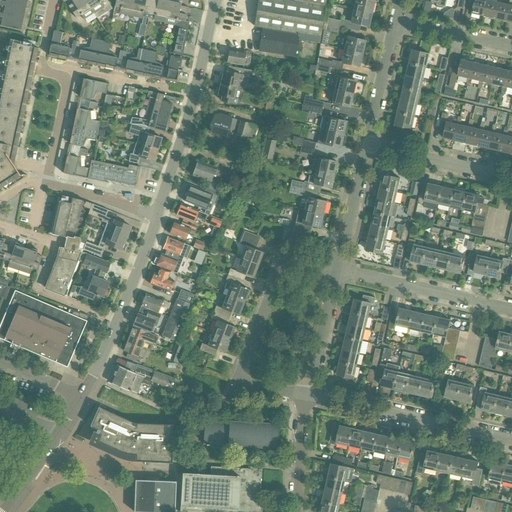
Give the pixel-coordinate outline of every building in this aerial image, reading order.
[(5,7),(3,14),(23,18),(25,19),(27,15),(24,13),(25,7),(6,2),(0,0),(0,5),(2,6),(2,5),(5,6),(5,7)] [(93,13),(84,0),(71,0),(73,3),(73,4),(69,6),(68,6),(76,18),(81,15),(84,19),(93,13)] [(84,0),(93,13),(96,18),(106,12),(112,9),(106,0),(84,0)] [(119,13),(130,15),(133,0),(115,0),(114,6),(120,8),(119,13)] [(143,13),(148,14),(151,0),(149,0),(133,0),(130,15),(142,17),(143,13)] [(153,20),(164,22),(169,1),(165,0),(157,0),(157,1),(156,1),(152,0),(151,0),(148,14),(154,15),(153,20)] [(293,2),(284,0),(258,0),(255,24),(254,24),(254,26),(263,27),(259,51),(294,57),(295,50),(296,40),(297,40),(319,43),(321,30),(322,23),(325,7),(293,2)] [(355,0),(353,9),(371,13),(374,1),(375,1),(371,0),(355,0)] [(472,13),(483,16),(487,0),(490,0),(489,0),(468,0),(468,2),(474,3),(472,13)] [(487,0),(483,16),(495,18),(499,3),(501,3),(501,0),(497,0),(497,2),(490,0),(487,0)] [(495,18),(507,21),(511,5),(511,0),(509,0),(509,5),(501,3),(499,3),(495,18)] [(164,22),(175,25),(177,20),(185,21),(186,17),(186,16),(188,8),(187,7),(187,8),(183,7),(180,6),(181,1),(175,1),(175,2),(169,1),(164,22)] [(371,13),(353,9),(350,22),(341,20),(340,21),(328,19),(326,24),(339,27),(350,30),(352,23),(369,26),(371,13)] [(23,18),(3,14),(0,12),(0,17),(3,18),(2,19),(1,26),(23,31),(25,26),(24,26),(21,25),(23,18)] [(177,20),(175,25),(169,53),(182,56),(183,47),(189,22),(190,17),(186,17),(185,21),(177,20)] [(321,30),(325,30),(337,33),(339,27),(326,24),(322,23),(321,30)] [(49,53),(49,55),(57,57),(58,57),(58,55),(67,57),(69,48),(69,47),(69,46),(61,42),(63,33),(53,31),(49,53)] [(117,43),(124,45),(126,37),(119,35),(117,43)] [(347,37),(344,50),(362,54),(365,42),(365,41),(351,38),(351,37),(349,36),(348,37),(347,37)] [(33,47),(34,44),(34,42),(23,39),(22,44),(12,42),(0,96),(0,186),(2,185),(3,186),(7,183),(7,184),(7,183),(11,180),(10,179),(11,179),(19,174),(12,164),(13,161),(14,161),(9,160),(5,153),(7,145),(17,147),(16,147),(17,137),(18,138),(19,133),(20,133),(19,133),(20,123),(21,124),(22,119),(23,119),(22,118),(23,109),(24,110),(25,105),(26,104),(25,104),(26,95),(27,95),(28,91),(29,90),(28,90),(29,81),(30,81),(31,77),(32,76),(31,76),(32,67),(33,67),(34,63),(35,62),(34,62),(35,53),(36,53),(37,49),(38,48),(33,47)] [(95,65),(101,41),(91,39),(89,48),(80,48),(80,50),(78,59),(87,61),(86,63),(87,64),(87,63),(95,65)] [(101,41),(95,65),(96,66),(96,65),(99,66),(104,67),(105,67),(105,65),(114,66),(116,57),(116,55),(108,51),(110,43),(101,41)] [(142,75),(147,51),(138,49),(136,58),(127,58),(127,60),(125,69),(134,71),(133,73),(134,74),(134,73),(142,75)] [(246,51),(245,52),(229,50),(226,62),(243,65),(249,66),(251,52),(246,51)] [(359,66),(362,54),(344,50),(341,62),(332,60),(331,62),(332,62),(330,68),(341,70),(343,63),(359,67),(359,66)] [(412,51),(409,62),(426,66),(429,55),(429,54),(412,50),(412,51)] [(147,51),(142,75),(143,76),(143,75),(151,77),(152,75),(161,77),(163,67),(163,66),(155,62),(157,53),(147,51)] [(165,80),(166,80),(176,83),(179,71),(177,71),(178,67),(179,67),(181,58),(171,56),(170,61),(166,60),(165,69),(168,70),(165,80)] [(439,69),(445,71),(448,58),(442,57),(439,69)] [(319,59),(318,65),(330,68),(332,62),(331,62),(319,59)] [(457,76),(467,78),(468,78),(472,62),(461,60),(459,70),(453,68),(448,87),(454,89),(457,76)] [(406,74),(406,75),(424,79),(424,78),(426,66),(409,62),(407,74),(406,74)] [(472,79),(479,81),(480,81),(484,65),(472,62),(468,78),(467,78),(466,86),(470,87),(472,79)] [(330,68),(318,65),(317,71),(329,74),(330,68)] [(483,82),(491,83),(492,84),(495,68),(484,65),(480,81),(479,81),(478,89),(482,89),(483,82)] [(220,83),(220,86),(235,89),(236,89),(241,90),(245,77),(264,81),(266,73),(250,70),(228,66),(226,76),(222,75),(222,77),(219,77),(218,83),(220,83)] [(495,84),(502,86),(504,86),(507,70),(495,68),(492,84),(491,83),(490,91),(493,92),(495,84)] [(507,87),(511,88),(511,71),(507,70),(504,86),(502,86),(501,94),(505,95),(507,87)] [(406,76),(404,88),(420,91),(423,80),(424,79),(406,75),(406,76)] [(338,77),(335,90),(353,94),(355,82),(356,82),(356,81),(339,78),(340,77),(339,76),(339,78),(338,77)] [(83,79),(82,82),(81,87),(81,88),(83,89),(82,97),(91,99),(93,100),(96,92),(105,94),(108,84),(85,79),(85,80),(83,79)] [(235,89),(220,86),(218,95),(222,96),(220,100),(235,104),(236,99),(233,98),(235,89)] [(401,99),(400,100),(418,104),(418,103),(420,91),(404,88),(401,99)] [(353,94),(335,90),(332,103),(333,103),(333,104),(333,105),(333,103),(350,107),(350,106),(353,94)] [(150,98),(147,109),(169,115),(169,114),(171,114),(174,105),(171,105),(172,103),(169,102),(170,97),(148,91),(147,96),(150,97),(149,98),(150,98)] [(110,108),(111,100),(104,99),(103,106),(110,108)] [(311,100),(310,105),(322,108),(323,102),(311,100)] [(400,101),(398,113),(415,116),(417,105),(418,104),(400,100),(400,101)] [(306,113),(308,113),(308,112),(312,112),(320,114),(322,108),(310,105),(303,104),(301,112),(306,113)] [(73,126),(98,131),(98,129),(100,122),(91,120),(90,111),(88,111),(88,110),(79,109),(77,117),(75,117),(74,117),(75,117),(73,126)] [(131,124),(132,124),(140,125),(147,127),(149,128),(161,131),(163,125),(165,126),(166,124),(168,125),(171,116),(168,115),(169,115),(147,109),(144,120),(143,119),(143,120),(133,119),(131,124)] [(415,116),(398,113),(395,124),(395,125),(412,129),(412,128),(415,116)] [(443,138),(455,140),(458,124),(461,125),(462,117),(458,116),(456,124),(447,122),(448,114),(442,113),(439,126),(445,128),(443,138)] [(210,124),(212,131),(218,133),(220,136),(229,139),(231,130),(234,129),(236,120),(220,115),(219,117),(214,116),(212,123),(210,124)] [(325,130),(343,135),(346,122),(346,123),(346,122),(345,122),(345,121),(344,121),(330,118),(330,117),(330,118),(328,118),(322,116),(319,129),(320,129),(325,130)] [(455,140),(466,143),(470,127),(472,128),(473,120),(469,119),(467,127),(461,125),(458,124),(455,140)] [(428,120),(425,132),(431,133),(434,121),(428,120)] [(253,140),(256,126),(240,122),(237,136),(239,137),(238,142),(243,144),(245,138),(253,140)] [(466,143),(478,146),(482,130),(483,130),(484,122),(481,122),(479,129),(472,128),(470,127),(466,143)] [(136,142),(136,143),(157,150),(158,148),(160,142),(161,138),(147,133),(149,128),(147,127),(140,125),(132,124),(129,132),(136,135),(138,136),(136,143),(136,142)] [(478,146),(490,149),(493,133),(495,133),(496,125),(493,124),(491,132),(483,130),(482,130),(478,146)] [(98,131),(73,126),(71,134),(71,135),(73,136),(72,144),(81,146),(83,147),(86,139),(95,141),(97,135),(98,131)] [(490,149),(501,151),(505,135),(507,136),(508,128),(504,127),(502,135),(495,133),(493,133),(490,149)] [(343,135),(325,130),(320,129),(317,144),(322,145),(322,143),(340,148),(340,147),(343,135)] [(501,151),(511,153),(511,136),(507,136),(505,135),(501,151)] [(273,141),(266,139),(262,157),(269,159),(273,141)] [(301,146),(313,149),(315,143),(303,140),(301,146)] [(157,150),(136,143),(132,154),(129,156),(128,162),(138,164),(139,157),(154,161),(155,158),(157,152),(157,150)] [(313,149),(301,146),(299,152),(312,155),(313,149)] [(316,171),(333,175),(336,163),(337,163),(337,162),(328,160),(328,158),(314,154),(313,158),(310,170),(312,170),(316,171)] [(65,174),(87,178),(89,168),(81,167),(80,158),(78,157),(69,155),(67,164),(65,164),(64,164),(65,164),(63,173),(65,173),(65,174)] [(91,160),(89,168),(87,178),(105,182),(106,180),(133,186),(137,168),(139,168),(140,167),(128,164),(128,168),(91,160)] [(197,161),(192,175),(210,182),(213,175),(216,176),(215,176),(220,177),(221,175),(228,178),(228,177),(229,177),(230,173),(197,161)] [(249,178),(251,170),(244,168),(241,175),(249,178)] [(291,180),(290,186),(316,192),(318,185),(318,186),(318,185),(331,188),(331,187),(333,175),(316,171),(314,177),(309,176),(307,182),(304,181),(304,183),(291,180)] [(383,176),(380,187),(397,191),(400,180),(400,178),(383,174),(383,176)] [(410,194),(416,195),(419,183),(413,181),(410,194)] [(213,182),(211,187),(209,186),(208,189),(222,194),(225,186),(213,182)] [(436,203),(437,204),(441,186),(439,186),(434,185),(429,183),(426,192),(420,191),(417,203),(424,205),(424,201),(431,202),(436,203)] [(190,204),(198,207),(198,206),(206,209),(209,201),(212,194),(189,185),(186,193),(183,200),(191,203),(190,204)] [(307,197),(304,210),(304,211),(322,215),(326,202),(327,202),(328,202),(315,199),(316,193),(319,193),(316,193),(316,192),(290,186),(289,193),(307,197)] [(449,206),(449,207),(453,189),(452,189),(446,188),(441,186),(437,204),(443,205),(449,206)] [(378,198),(377,199),(395,203),(395,202),(397,191),(380,187),(378,198)] [(461,209),(462,209),(466,192),(464,192),(459,191),(459,190),(453,189),(449,207),(456,208),(461,209)] [(466,192),(462,209),(469,211),(475,212),(476,209),(477,203),(483,204),(484,198),(478,197),(479,195),(477,195),(478,193),(471,191),(471,193),(466,192)] [(84,208),(90,210),(92,204),(85,201),(84,202),(82,200),(66,196),(65,202),(59,201),(58,202),(59,202),(60,202),(59,204),(58,204),(58,206),(57,206),(57,207),(57,210),(58,210),(57,213),(69,215),(70,209),(81,211),(84,208)] [(377,201),(375,212),(392,216),(394,204),(394,205),(395,203),(377,199),(377,200),(377,201)] [(477,203),(476,209),(488,211),(489,206),(483,204),(477,203)] [(107,223),(104,229),(126,238),(130,226),(114,220),(105,217),(108,210),(92,204),(90,210),(88,214),(102,219),(101,221),(107,223)] [(176,215),(190,221),(193,222),(195,217),(205,221),(207,215),(181,205),(180,206),(178,207),(177,209),(178,211),(176,215)] [(230,213),(241,216),(242,211),(232,208),(230,213)] [(81,212),(81,211),(70,209),(69,215),(57,213),(57,215),(56,214),(55,217),(55,218),(54,220),(56,221),(55,223),(67,226),(68,220),(78,222),(81,219),(79,217),(83,213),(81,212)] [(304,211),(304,210),(298,209),(294,229),(310,232),(307,232),(309,226),(321,228),(322,228),(320,227),(322,215),(304,211)] [(476,209),(475,212),(474,214),(487,217),(488,211),(476,209)] [(210,216),(222,220),(224,215),(213,210),(210,216)] [(372,223),(371,225),(389,229),(389,228),(389,227),(392,216),(375,212),(372,223)] [(474,214),(473,220),(485,223),(487,217),(474,214)] [(214,226),(219,229),(222,221),(212,217),(209,225),(214,226)] [(78,222),(68,220),(67,226),(55,223),(55,225),(53,225),(53,227),(52,228),(53,228),(52,231),(53,231),(53,233),(52,233),(51,234),(64,237),(65,231),(76,233),(79,229),(77,227),(80,224),(78,222)] [(485,223),(473,220),(472,226),(472,227),(484,230),(485,223)] [(169,234),(190,242),(193,236),(187,234),(189,228),(174,222),(173,223),(171,224),(170,227),(171,229),(169,234)] [(371,226),(369,237),(386,241),(388,229),(389,229),(371,225),(371,226)] [(471,233),(482,236),(484,230),(472,227),(471,233)] [(104,230),(101,237),(98,246),(86,242),(83,250),(101,257),(106,244),(121,250),(126,238),(104,229),(104,230)] [(245,246),(240,258),(258,265),(263,253),(265,253),(253,248),(257,236),(260,237),(244,231),(239,244),(245,246)] [(79,240),(80,238),(74,236),(73,239),(67,237),(64,249),(60,248),(57,259),(53,269),(55,270),(54,274),(52,273),(51,274),(46,289),(46,288),(67,296),(80,262),(83,262),(86,254),(86,253),(78,251),(80,240),(79,240)] [(160,267),(160,268),(170,272),(170,271),(172,272),(176,261),(181,263),(185,252),(188,253),(190,246),(168,237),(163,248),(166,250),(164,255),(161,254),(159,259),(157,260),(156,262),(157,264),(156,265),(160,267)] [(386,241),(369,237),(366,248),(366,250),(383,254),(383,252),(386,241)] [(0,258),(4,259),(8,245),(8,246),(3,244),(5,239),(0,238),(0,258)] [(418,263),(423,265),(427,247),(421,246),(416,245),(414,244),(415,241),(409,239),(406,251),(412,253),(410,262),(412,262),(418,263)] [(193,247),(199,250),(199,248),(203,250),(205,244),(196,240),(193,247)] [(8,266),(19,269),(26,248),(20,247),(20,246),(15,242),(13,248),(8,246),(9,246),(8,245),(4,259),(9,261),(7,267),(8,267),(8,266)] [(398,244),(396,257),(402,258),(405,246),(398,244)] [(431,266),(435,267),(439,250),(434,249),(433,249),(428,248),(427,247),(423,265),(425,265),(431,266)] [(26,248),(19,269),(29,273),(29,274),(30,274),(32,268),(37,270),(42,256),(41,256),(41,257),(36,255),(38,250),(32,249),(31,250),(26,248)] [(443,269),(448,270),(452,253),(446,252),(440,251),(439,250),(435,267),(437,268),(440,268),(443,269)] [(452,253),(448,270),(450,271),(456,272),(455,272),(461,273),(465,256),(458,255),(453,254),(453,253),(452,253)] [(98,295),(103,297),(109,283),(106,282),(105,282),(103,282),(103,280),(100,279),(103,272),(106,273),(109,264),(86,254),(83,263),(83,264),(96,269),(93,276),(92,276),(87,290),(81,287),(78,294),(86,297),(92,300),(95,294),(96,294),(96,295),(98,296),(98,295)] [(482,274),(486,275),(490,258),(484,257),(479,256),(479,255),(478,255),(474,272),(476,273),(482,274)] [(230,269),(227,275),(240,280),(241,280),(243,281),(241,280),(243,274),(255,279),(255,278),(253,277),(258,265),(240,258),(236,271),(230,269)] [(500,272),(506,274),(510,260),(506,259),(503,258),(503,261),(497,259),(497,260),(491,259),(491,258),(490,258),(486,275),(488,276),(488,275),(494,277),(499,278),(500,272)] [(170,272),(160,268),(157,274),(153,273),(149,284),(170,292),(174,281),(173,281),(167,279),(168,277),(170,272),(170,273),(170,272)] [(226,296),(244,303),(249,290),(250,291),(251,290),(246,289),(246,288),(244,287),(244,288),(238,286),(240,280),(227,275),(225,281),(227,281),(224,288),(222,295),(226,296)] [(194,295),(181,290),(177,299),(190,304),(194,295)] [(30,351),(31,349),(45,354),(44,357),(55,362),(57,359),(57,360),(66,356),(67,355),(70,357),(73,351),(74,350),(73,350),(74,347),(75,347),(75,346),(76,343),(77,344),(77,343),(76,343),(83,326),(84,326),(83,326),(85,323),(88,316),(69,309),(67,314),(15,292),(0,327),(0,337),(0,338),(1,338),(4,339),(4,337),(12,340),(11,343),(30,351)] [(149,310),(159,314),(160,314),(158,313),(160,307),(162,306),(167,308),(168,308),(170,303),(145,294),(143,299),(141,300),(140,303),(141,305),(140,306),(149,310)] [(354,301),(351,312),(368,316),(371,304),(373,304),(375,300),(375,299),(375,298),(363,295),(362,301),(354,299),(354,300),(354,301)] [(216,306),(213,313),(226,318),(229,311),(241,316),(239,315),(244,303),(226,296),(221,308),(216,306)] [(190,304),(177,299),(176,299),(174,304),(172,309),(188,315),(192,305),(191,304),(190,304)] [(381,319),(387,320),(390,308),(384,306),(381,319)] [(407,328),(408,328),(412,311),(411,311),(405,310),(405,309),(400,308),(398,317),(391,316),(389,328),(395,329),(396,325),(402,327),(407,328)] [(172,309),(169,318),(184,324),(188,315),(172,309)] [(159,314),(149,310),(147,315),(147,314),(146,317),(137,314),(135,318),(134,318),(132,323),(134,324),(133,325),(150,331),(153,325),(155,326),(158,319),(159,314)] [(420,331),(424,314),(423,314),(417,312),(412,311),(408,328),(414,330),(420,331)] [(349,323),(348,324),(365,328),(366,327),(368,316),(351,312),(349,323)] [(217,320),(212,334),(229,340),(234,328),(236,328),(224,323),(226,318),(213,313),(211,318),(217,320)] [(432,334),(433,334),(437,317),(435,317),(430,315),(424,314),(420,331),(427,333),(432,334)] [(437,317),(433,334),(439,336),(439,335),(445,337),(446,334),(447,328),(448,328),(448,327),(450,326),(451,323),(450,321),(450,320),(448,319),(448,320),(442,318),(437,317)] [(184,324),(169,318),(162,336),(178,342),(184,324)] [(348,325),(346,337),(362,341),(365,329),(365,328),(348,324),(348,325)] [(132,327),(129,335),(152,345),(153,344),(149,342),(152,334),(132,327)] [(447,328),(446,334),(459,337),(460,331),(448,328),(447,328)] [(507,351),(508,352),(511,334),(505,333),(500,331),(498,339),(496,345),(496,349),(502,350),(508,351),(507,351)] [(229,340),(212,334),(207,346),(202,344),(199,350),(212,355),(215,349),(227,353),(225,352),(229,340)] [(446,337),(445,340),(458,343),(459,337),(446,334),(445,337),(446,337)] [(129,335),(126,343),(145,351),(147,348),(151,349),(152,345),(129,335)] [(343,348),(342,349),(360,353),(360,352),(362,341),(346,337),(343,348)] [(485,337),(484,343),(496,345),(498,339),(485,337)] [(445,340),(444,346),(456,349),(458,343),(445,340)] [(145,351),(126,343),(123,351),(127,353),(128,353),(126,357),(125,358),(136,362),(138,357),(142,359),(145,351)] [(495,351),(496,349),(496,345),(484,343),(483,348),(495,351)] [(444,346),(443,351),(455,354),(456,349),(444,346)] [(483,348),(481,354),(494,357),(495,351),(483,348)] [(342,350),(340,362),(357,366),(359,354),(360,353),(342,349),(342,350)] [(390,360),(392,351),(384,349),(382,358),(390,360)] [(443,351),(442,352),(441,357),(454,360),(455,354),(443,351)] [(172,361),(179,364),(181,357),(182,355),(176,353),(172,361)] [(481,354),(480,360),(492,363),(494,357),(481,354)] [(492,363),(480,360),(479,366),(491,369),(492,363)] [(129,390),(136,393),(141,383),(150,387),(151,382),(167,387),(165,392),(169,394),(169,393),(174,395),(180,380),(136,364),(135,365),(127,361),(127,362),(126,364),(127,367),(126,369),(117,365),(114,371),(113,374),(113,375),(109,382),(129,391),(129,390)] [(357,366),(340,362),(337,373),(337,374),(344,376),(354,378),(354,377),(357,366)] [(395,389),(399,372),(400,366),(394,365),(387,363),(387,365),(380,364),(377,376),(383,377),(381,386),(383,387),(389,388),(390,388),(395,389)] [(367,382),(373,383),(376,371),(369,369),(367,382)] [(402,391),(407,392),(411,375),(405,374),(399,373),(399,372),(395,389),(395,390),(395,392),(402,393),(402,391)] [(414,394),(419,395),(424,378),(417,377),(412,375),(411,375),(407,392),(408,393),(408,392),(414,394)] [(354,378),(344,376),(344,379),(343,381),(344,382),(346,383),(352,384),(354,384),(355,383),(356,380),(355,378),(354,378)] [(424,378),(419,395),(421,396),(421,395),(427,397),(432,398),(436,381),(430,379),(429,380),(424,378)] [(453,399),(458,400),(462,383),(456,381),(450,380),(449,380),(445,397),(447,397),(453,399)] [(462,383),(458,400),(459,400),(465,401),(465,402),(470,403),(474,386),(468,384),(462,383),(463,383),(462,383)] [(489,412),(494,413),(498,395),(497,395),(492,394),(486,393),(486,391),(484,388),(483,388),(483,387),(480,387),(477,400),(483,402),(481,410),(483,410),(489,411),(489,412)] [(502,414),(506,415),(510,398),(504,397),(498,395),(494,413),(496,413),(502,414)] [(90,426),(93,428),(87,441),(119,456),(118,457),(123,460),(125,457),(128,458),(132,458),(134,458),(135,461),(169,463),(169,462),(171,462),(171,463),(172,449),(170,449),(170,446),(172,446),(172,445),(173,425),(135,423),(133,422),(132,422),(98,407),(99,407),(90,426)] [(259,447),(261,447),(262,447),(266,448),(268,448),(269,448),(269,446),(277,446),(278,427),(270,426),(270,424),(260,423),(250,423),(249,423),(240,422),(239,422),(230,422),(230,421),(229,421),(229,422),(205,420),(204,429),(206,430),(206,435),(204,435),(203,444),(206,444),(206,445),(209,445),(209,444),(228,446),(229,446),(238,446),(239,446),(248,447),(249,447),(258,447),(258,448),(259,448),(259,447)] [(348,446),(349,446),(353,428),(351,428),(345,427),(340,426),(339,432),(333,431),(331,441),(336,442),(336,443),(343,444),(348,445),(348,446)] [(360,448),(361,449),(365,431),(364,431),(358,430),(353,428),(349,446),(355,447),(360,448)] [(373,451),(374,452),(378,434),(376,434),(370,433),(365,431),(361,449),(367,450),(373,451)] [(385,454),(386,454),(390,437),(389,437),(383,436),(383,435),(378,434),(374,452),(380,453),(385,454)] [(398,457),(402,440),(401,440),(395,439),(395,438),(390,437),(386,454),(392,456),(398,457)] [(402,440),(398,457),(405,459),(410,460),(412,460),(416,443),(414,443),(413,443),(408,441),(402,440)] [(425,468),(437,471),(440,459),(441,453),(428,450),(427,454),(421,453),(417,472),(424,474),(425,468)] [(448,473),(449,473),(453,456),(451,456),(446,455),(446,454),(445,454),(441,453),(440,459),(437,471),(440,471),(443,472),(448,473)] [(333,461),(345,464),(346,458),(334,455),(333,461)] [(461,476),(462,476),(466,459),(464,459),(458,457),(457,457),(454,456),(453,456),(449,473),(455,475),(461,476)] [(466,459),(462,476),(473,479),(473,482),(475,485),(479,486),(483,470),(477,468),(478,462),(466,459)] [(489,478),(501,481),(505,464),(493,461),(489,478)] [(331,465),(328,476),(345,480),(348,469),(348,468),(331,464),(331,465)] [(501,481),(511,483),(511,465),(505,464),(501,481)] [(180,510),(179,511),(257,511),(258,507),(259,507),(260,482),(260,478),(261,478),(261,470),(256,469),(256,470),(253,469),(240,468),(236,468),(211,467),(210,471),(210,474),(182,473),(180,506),(180,510)] [(325,488),(325,489),(342,493),(343,492),(345,480),(328,476),(326,488),(325,488)] [(380,488),(386,489),(389,477),(383,476),(381,484),(380,488)] [(386,489),(392,491),(395,479),(389,477),(386,489)] [(392,491),(398,492),(401,480),(395,479),(392,491)] [(140,511),(174,511),(175,481),(135,480),(135,481),(134,511),(133,511),(140,511)] [(401,480),(398,492),(404,494),(406,481),(401,480)] [(406,481),(404,494),(410,495),(412,483),(406,481)] [(367,490),(365,495),(378,498),(379,491),(367,488),(367,490)] [(325,490),(322,501),(339,505),(342,494),(342,493),(325,489),(325,490)] [(365,495),(364,500),(376,503),(378,498),(365,495)] [(470,509),(477,511),(480,498),(473,497),(470,509)] [(477,511),(483,511),(486,500),(480,498),(477,511)] [(376,503),(364,500),(363,506),(375,509),(376,503)] [(483,511),(482,511),(489,511),(492,501),(486,500),(483,511)] [(337,511),(339,505),(322,501),(319,511),(337,511)] [(489,511),(495,511),(498,502),(492,501),(489,511)] [(498,502),(495,511),(501,511),(503,504),(498,502)]
